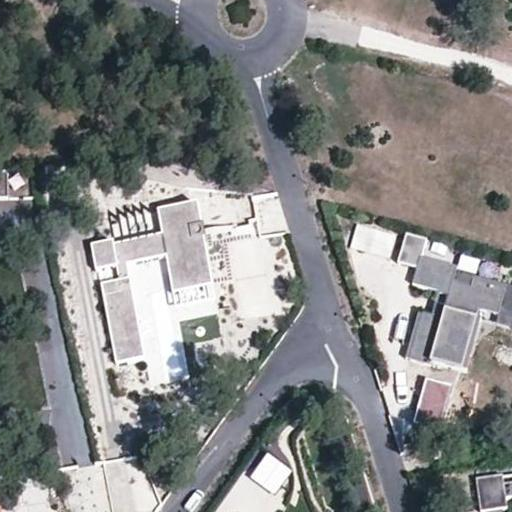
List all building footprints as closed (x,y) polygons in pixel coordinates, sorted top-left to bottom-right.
[(0,201),(9,202),(9,179),(0,179),(0,201)] [(121,283),(102,286),(117,366),(146,360),(128,267),(167,260),(174,296),(215,289),(199,206),(159,213),(164,238),(116,246),(115,243),(93,247),(97,273),(118,269),(121,283)] [(228,228),(234,316),(278,313),(273,236),(240,238),(239,227),(228,228)] [(453,285),(456,273),(458,270),(420,259),(413,286),(450,296),(443,320),(423,314),(410,361),(432,367),(432,365),(464,373),(478,321),(476,320),(479,311),(499,317),(506,292),(473,283),(471,289),(453,285)] [(511,288),(456,273),(453,285),(471,289),(473,283),(506,292),(499,317),(497,326),(511,330),(511,288)] [(467,374),(482,322),(478,321),(464,373),(467,374)] [(433,389),(412,392),(417,428),(439,425),(433,389)] [(106,429),(101,449),(126,455),(131,435),(106,429)] [(155,511),(149,458),(59,469),(64,511),(155,511)] [(505,477),(478,480),(482,511),(487,511),(509,509),(508,499),(511,498),(511,484),(506,485),(505,477)]
